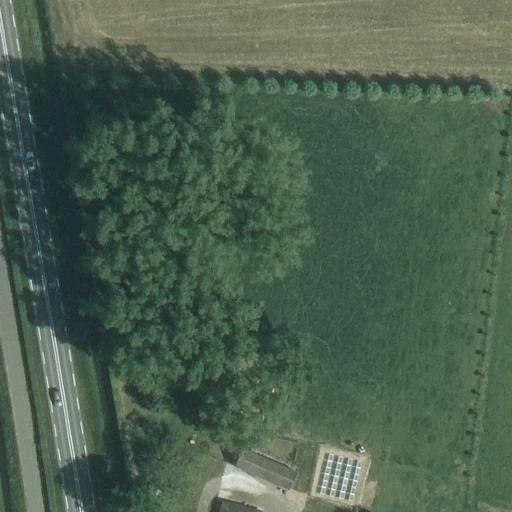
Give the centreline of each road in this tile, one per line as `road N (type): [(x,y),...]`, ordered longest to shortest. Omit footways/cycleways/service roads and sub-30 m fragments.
road 1 (primary): [(78,511),(0,56)]
road 2 (unclassified): [(0,290),(37,511)]
